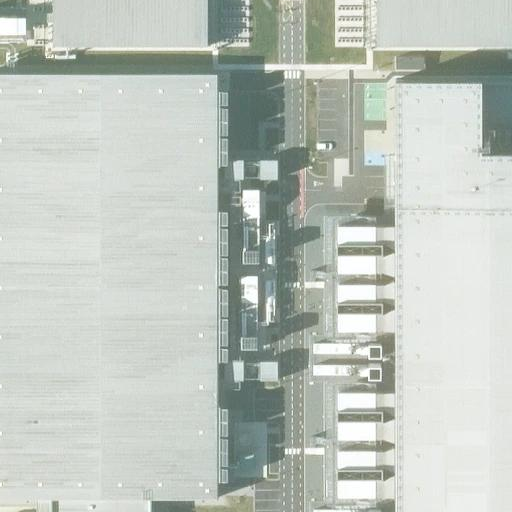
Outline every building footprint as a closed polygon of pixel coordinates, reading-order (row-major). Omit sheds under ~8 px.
[(206,0),(52,0),(53,45),(207,45),(206,0)] [(511,0),(376,0),(376,46),(511,45),(511,0)] [(0,32),(10,33),(10,12),(0,11),(0,32)] [(0,498),(50,498),(50,511),(146,511),(147,498),(216,498),(216,74),(0,73),(0,498)] [(511,511),(511,76),(396,77),(395,511),(511,511)]
